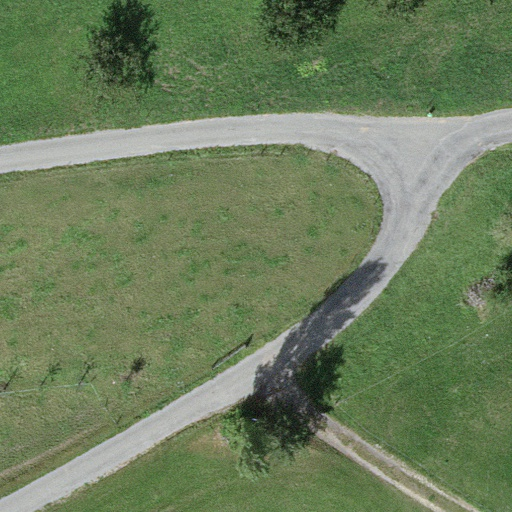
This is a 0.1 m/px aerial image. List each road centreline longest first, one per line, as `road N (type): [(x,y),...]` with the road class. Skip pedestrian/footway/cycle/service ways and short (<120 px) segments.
road 1 (track): [(403,140),(414,207),(334,308),(94,469),(8,511)]
road 2 (track): [(0,159),(216,132),(403,140)]
road 3 (track): [(430,511),(247,367)]
